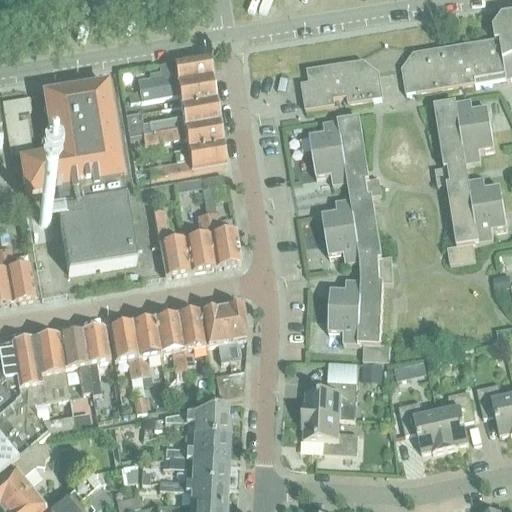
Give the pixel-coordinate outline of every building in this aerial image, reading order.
[(507,86),(511,83),(511,19),(503,21),(494,33),(495,45),(413,58),(402,74),(406,100),(475,89),(476,91),(492,89),(491,81),(505,78),(507,86)] [(137,84),(139,96),(211,84),(207,62),(159,70),(161,80),(137,84)] [(348,109),(383,104),(379,78),(363,66),(307,75),(309,88),(301,90),(305,116),(335,111),(334,104),(347,102),(348,109)] [(139,96),(129,98),(130,106),(178,99),(180,112),(214,106),(211,84),(139,96)] [(55,197),(69,279),(137,268),(108,91),(46,101),(55,161),(22,167),(28,202),(55,197)] [(3,109),(11,160),(32,157),(27,129),(16,130),(15,120),(29,117),(27,105),(3,109)] [(149,134),(142,135),(143,140),(159,137),(218,128),(214,106),(180,112),(182,121),(148,127),(149,134)] [(434,112),(439,143),(444,174),(435,176),(436,184),(467,179),(466,171),(481,169),(480,158),(495,156),(488,114),(473,116),(471,106),(434,112)] [(325,140),(310,142),(316,184),(331,182),(333,192),(348,190),(349,198),(381,193),(379,184),(370,186),(360,124),(323,129),(325,140)] [(159,137),(143,140),(145,149),(186,143),(188,155),(221,149),(218,128),(159,137)] [(176,167),(148,172),(150,182),(225,171),(221,149),(188,155),(174,157),(176,167)] [(0,214),(20,211),(14,177),(0,179),(0,214)] [(507,234),(504,213),(500,192),(485,194),(484,184),(469,187),(467,179),(436,184),(438,192),(447,191),(457,252),(447,254),(450,270),(476,266),(473,250),(494,247),(492,237),(507,234)] [(202,195),(206,220),(215,274),(237,270),(240,264),(236,237),(214,240),(213,235),(218,235),(215,219),(211,193),(225,191),(224,181),(203,184),(205,194),(202,195)] [(382,264),(377,233),(372,203),(382,201),(381,193),(349,198),(351,205),(336,208),(337,218),(322,220),(329,263),(344,260),(346,270),(361,268),(361,278),(393,276),(392,263),(382,264)] [(190,278),(185,245),(162,249),(162,244),(166,244),(161,215),(152,217),(164,282),(190,278)] [(204,242),(185,245),(190,278),(215,274),(206,220),(197,222),(200,238),(204,237),(204,242)] [(7,237),(0,238),(0,245),(1,251),(9,249),(7,237)] [(6,254),(2,255),(11,309),(34,305),(29,272),(10,275),(9,271),(14,271),(11,254),(6,254)] [(0,310),(11,309),(2,255),(0,255),(0,310)] [(381,351),(382,320),(384,289),(393,289),(393,276),(361,278),(362,287),(347,286),(346,297),(331,296),(329,339),(344,340),(343,350),(364,351),(363,367),(389,369),(390,352),(381,351)] [(234,313),(222,315),(231,366),(239,365),(236,348),(246,346),(244,330),(247,326),(245,311),(241,312),(239,311),(235,312),(234,313)] [(220,368),(231,366),(222,315),(210,317),(210,316),(205,317),(205,318),(201,318),(203,329),(207,353),(217,351),(220,368)] [(189,355),(206,352),(203,329),(201,318),(200,318),(178,322),(187,375),(196,373),(194,360),(190,360),(189,355)] [(178,322),(155,325),(161,360),(177,357),(178,362),(174,363),(176,376),(187,375),(178,322)] [(142,382),(141,382),(144,396),(153,395),(149,367),(144,368),(143,363),(161,360),(155,325),(133,329),(142,382)] [(132,384),(141,382),(142,382),(133,329),(110,333),(115,368),(133,365),(134,369),(130,370),(132,384)] [(106,334),(82,338),(92,397),(92,400),(102,399),(97,369),(111,367),(106,334)] [(82,338),(59,342),(64,374),(77,372),(81,399),(92,397),(82,338)] [(19,395),(19,400),(13,404),(6,411),(0,415),(0,480),(9,472),(29,456),(29,457),(38,449),(37,448),(48,439),(74,435),(72,423),(48,427),(45,410),(70,406),(64,374),(59,342),(11,350),(18,391),(19,395)] [(0,379),(6,386),(11,393),(18,391),(11,350),(0,352),(0,379)] [(244,378),(232,380),(231,404),(243,402),(244,378)] [(0,415),(6,411),(13,404),(1,390),(6,386),(0,379),(0,415)] [(231,404),(232,380),(221,382),(220,406),(231,404)] [(303,410),(303,423),(340,425),(355,425),(357,390),(328,388),(327,400),(306,399),(306,410),(303,410)] [(511,440),(511,402),(501,405),(498,390),(477,395),(483,424),(495,421),(500,441),(510,439),(511,441),(511,440)] [(451,416),(437,419),(446,456),(458,453),(458,451),(468,448),(464,428),(476,425),(469,397),(448,402),(451,416)] [(144,402),(120,406),(123,422),(146,418),(144,402)] [(446,456),(437,419),(423,423),(420,408),(399,413),(405,441),(417,439),(422,459),(432,456),(433,459),(446,456)] [(193,429),(192,442),(228,444),(229,426),(228,424),(228,413),(165,423),(164,428),(193,429)] [(340,425),(303,423),(302,436),(304,436),(304,447),(325,448),(324,460),(357,462),(358,440),(339,439),(340,425)] [(165,464),(163,464),(228,467),(228,458),(229,457),(230,448),(228,446),(228,444),(192,442),(183,441),(183,455),(165,454),(165,464)] [(0,511),(9,511),(29,496),(21,485),(37,473),(44,473),(45,465),(48,462),(46,459),(46,453),(39,451),(38,449),(29,457),(29,456),(9,472),(13,477),(0,486),(0,489),(0,490),(0,511)] [(191,475),(190,489),(226,491),(227,485),(228,485),(228,479),(227,478),(228,467),(163,464),(163,473),(191,475)] [(110,490),(109,476),(91,479),(99,491),(110,490)] [(77,511),(100,493),(94,485),(59,511),(77,511)] [(183,511),(187,511),(226,511),(228,510),(228,504),(226,500),(226,491),(190,489),(162,488),(159,488),(159,497),(190,499),(189,511),(183,511)] [(41,511),(29,496),(9,511),(41,511)]
